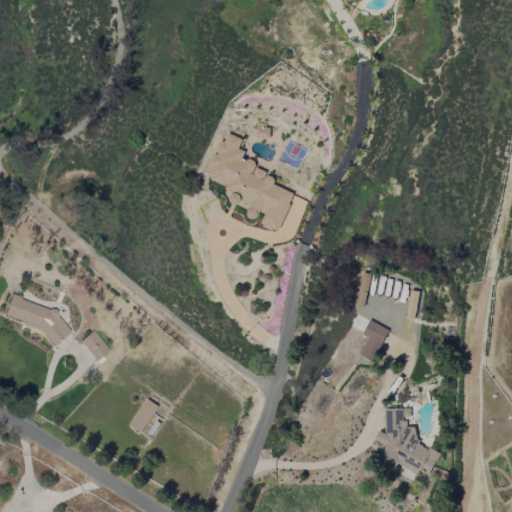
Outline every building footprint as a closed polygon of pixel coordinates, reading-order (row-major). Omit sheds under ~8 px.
[(293,192),(272,185),(276,173),(241,162),(244,151),(238,149),(242,139),(222,132),(207,181),(234,189),(231,200),(249,205),(245,217),(256,220),(258,213),(263,215),(260,225),(280,232),(293,192)] [(370,274),(361,273),(354,305),(364,307),(370,274)] [(2,318),(62,339),(67,324),(55,320),(58,311),(10,295),(2,318)] [(368,337),(359,355),(372,362),(388,330),(369,320),(362,334),(368,337)] [(79,341),(96,361),(109,350),(93,330),(79,341)] [(129,425),(140,433),(157,406),(146,399),(129,425)] [(384,409),(385,432),(378,432),(375,440),(382,444),(380,448),(380,461),(390,461),(416,474),(430,474),(440,453),(430,449),(427,449),(416,443),(416,427),(406,427),(406,421),(410,417),(410,409),(384,409)]
